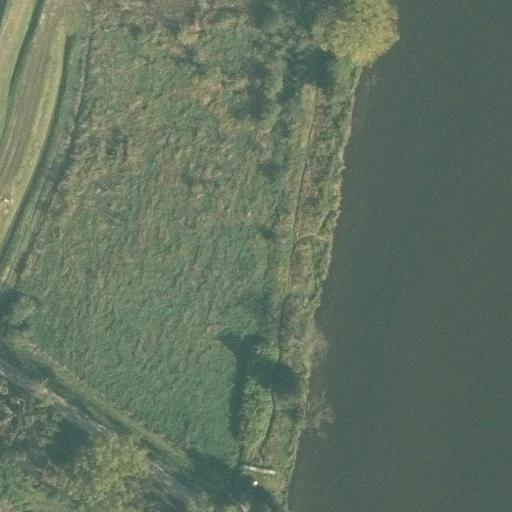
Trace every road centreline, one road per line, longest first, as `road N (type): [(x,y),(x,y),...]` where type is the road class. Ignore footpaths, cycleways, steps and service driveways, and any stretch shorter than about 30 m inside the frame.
road 1 (track): [(247,511),(264,474),(334,0)]
road 2 (track): [(214,511),(0,365)]
